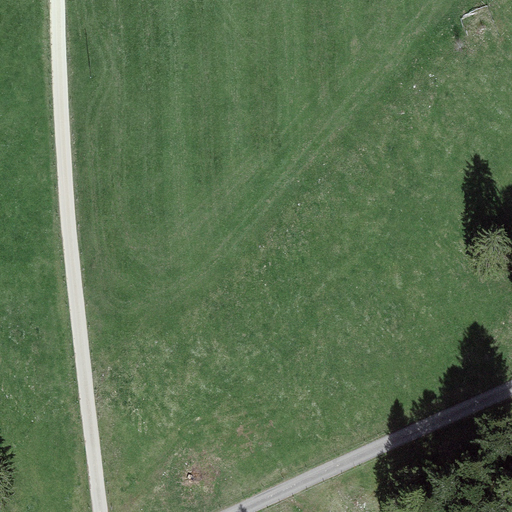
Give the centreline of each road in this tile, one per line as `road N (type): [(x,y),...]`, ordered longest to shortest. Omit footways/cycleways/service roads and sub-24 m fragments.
road 1 (track): [(103,511),(66,204),(59,0)]
road 2 (unclassified): [(511,393),(243,511)]
